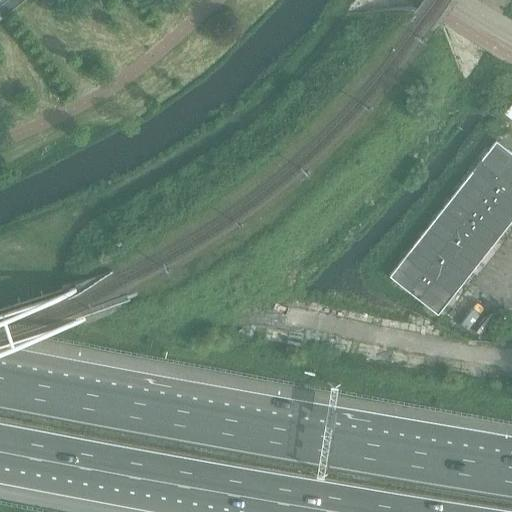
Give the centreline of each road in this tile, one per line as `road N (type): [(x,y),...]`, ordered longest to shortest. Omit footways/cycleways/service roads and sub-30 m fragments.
road 1 (motorway): [(511,476),(0,385)]
road 2 (motorway): [(0,445),(368,511)]
